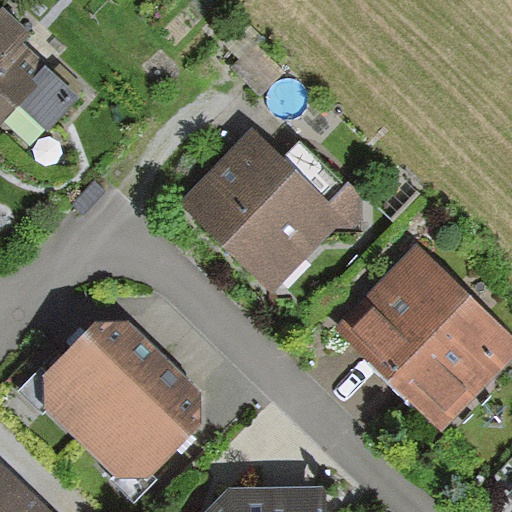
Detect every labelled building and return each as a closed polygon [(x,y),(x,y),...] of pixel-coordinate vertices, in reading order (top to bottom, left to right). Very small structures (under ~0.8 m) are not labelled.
[(0,1),(0,96),(16,77),(51,105),(81,67),(0,1)] [(268,106),(183,199),(276,289),(334,226),(363,226),(364,194),(268,106)] [(511,359),(511,338),(413,249),(341,328),(450,427),(511,359)] [(114,309),(37,390),(132,478),(208,397),(114,309)] [(231,457),(187,511),(332,511),(338,450),(231,457)] [(0,511),(39,511),(4,476),(0,479),(0,511)]
